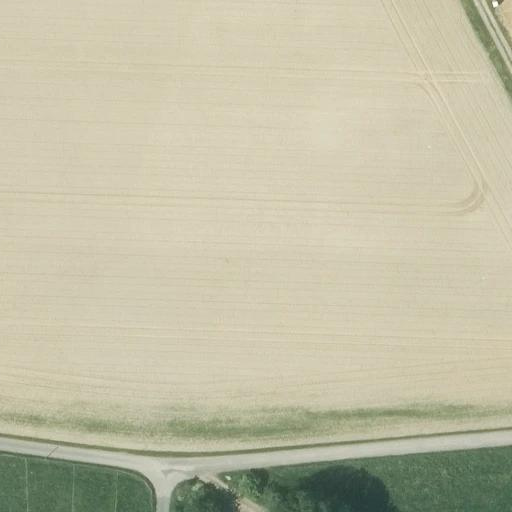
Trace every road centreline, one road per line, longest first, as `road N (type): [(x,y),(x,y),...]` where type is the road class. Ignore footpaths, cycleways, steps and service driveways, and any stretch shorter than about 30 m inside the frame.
road 1 (track): [(170,470),(511,444)]
road 2 (residential): [(0,447),(170,470),(164,511)]
